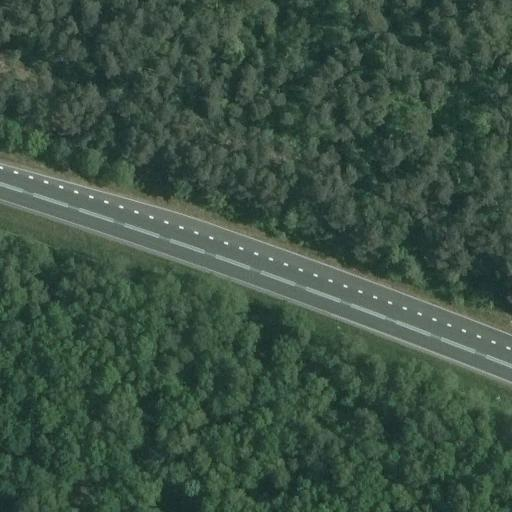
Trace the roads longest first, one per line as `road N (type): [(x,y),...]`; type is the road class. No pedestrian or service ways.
road 1 (trunk): [(511,368),(0,185)]
road 2 (track): [(0,458),(150,511)]
